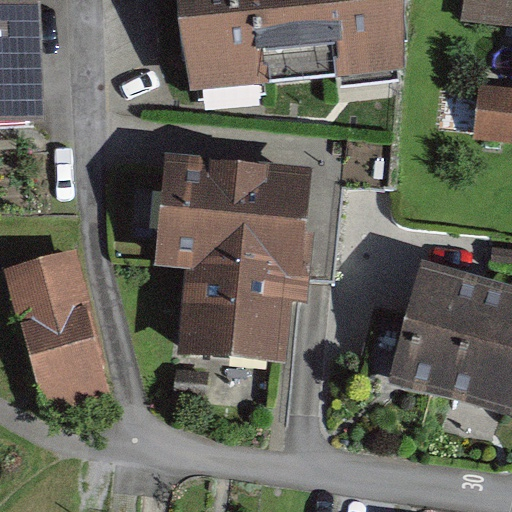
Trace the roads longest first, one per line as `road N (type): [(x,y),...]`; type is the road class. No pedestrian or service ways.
road 1 (residential): [(85,0),(91,179),(109,324),(136,449)]
road 2 (residential): [(136,449),(511,505)]
road 3 (residential): [(0,408),(46,434),(136,449)]
